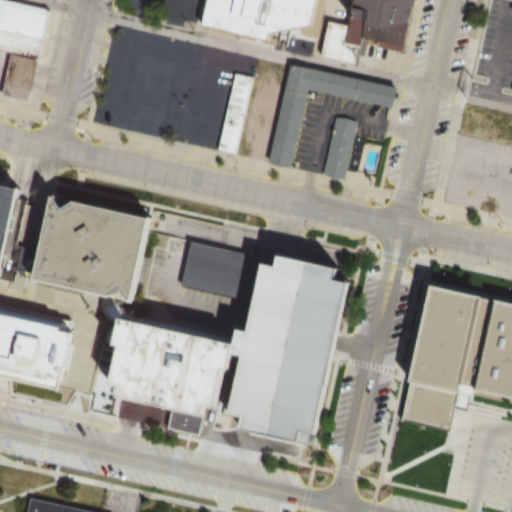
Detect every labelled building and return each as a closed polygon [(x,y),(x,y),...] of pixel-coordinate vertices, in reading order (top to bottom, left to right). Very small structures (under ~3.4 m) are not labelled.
[(0,0),(0,49),(13,52),(4,96),(36,102),(54,10),(0,0)] [(205,0),(326,0),(321,26),(278,34),(276,41),(200,26),(205,0)] [(359,0),(424,0),(413,48),(373,39),(371,50),(366,48),(362,67),(316,57),(325,19),(354,26),(359,0)] [(511,13),(499,11),(496,23),(483,20),(472,76),(511,83),(511,13)] [(402,87),(291,64),(269,162),(296,167),(313,90),(399,108),(402,98),(402,87)] [(232,72),(254,76),(239,154),(217,149),(232,72)] [(458,130),(511,140),(511,113),(463,104),(458,130)] [(335,118),(350,118),(359,123),(346,178),(323,173),(335,118)] [(0,181),(16,185),(0,253),(0,181)] [(51,192),(65,196),(70,209),(81,200),(159,217),(140,302),(135,301),(129,305),(135,315),(232,338),(213,418),(117,396),(128,347),(104,341),(106,330),(115,324),(105,308),(107,295),(31,277),(51,192)] [(272,251),(348,268),(346,279),(361,282),(325,435),(312,432),(309,443),(242,427),(246,411),(235,408),(272,251)] [(430,287),(511,304),(511,404),(452,391),(445,424),(403,414),(430,287)] [(0,304),(78,321),(77,326),(84,328),(83,331),(96,334),(85,381),(74,379),(73,383),(66,381),(64,390),(0,376),(0,304)] [(91,511),(26,511),(29,499),(91,511)]
